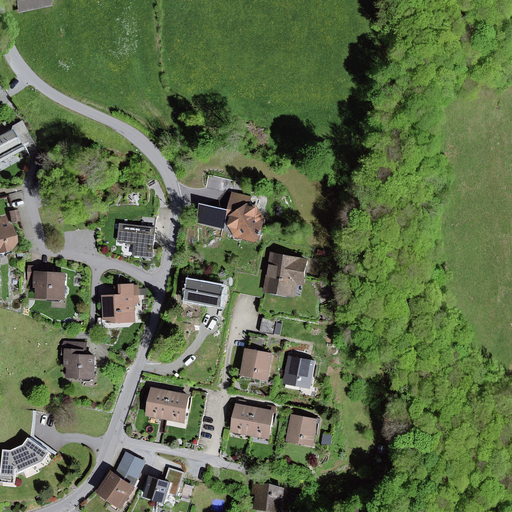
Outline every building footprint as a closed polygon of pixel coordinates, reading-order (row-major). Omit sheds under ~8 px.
[(46,0),(16,0),(19,11),(47,4),(46,0)] [(14,129),(17,136),(26,131),(22,124),(14,129)] [(22,149),(32,143),(26,131),(17,136),(14,129),(10,131),(18,147),(22,149)] [(0,135),(0,157),(18,147),(10,131),(0,135)] [(241,212),(249,207),(251,198),(233,194),(230,210),(240,213),(241,212)] [(0,196),(0,205),(10,202),(8,195),(0,196)] [(0,212),(1,213),(12,210),(10,202),(0,205),(0,212)] [(262,227),(256,217),(258,209),(249,207),(241,212),(240,213),(230,210),(228,217),(232,218),(230,225),(232,226),(239,227),(245,238),(255,240),(260,237),(262,229),(262,227)] [(18,216),(16,209),(12,210),(1,213),(3,219),(3,220),(18,216)] [(264,230),(266,221),(259,209),(258,209),(256,217),(262,227),(262,229),(264,230)] [(4,225),(8,226),(20,223),(18,216),(3,220),(4,225)] [(153,257),(157,219),(142,217),(141,227),(122,225),(120,242),(137,243),(135,255),(153,257)] [(10,246),(10,244),(11,241),(10,234),(8,226),(4,225),(3,220),(3,219),(0,219),(0,250),(9,248),(10,246)] [(8,226),(10,234),(22,230),(20,223),(8,226)] [(236,236),(245,238),(239,227),(232,226),(232,229),(236,236)] [(10,234),(11,241),(23,238),(22,230),(10,234)] [(10,246),(11,249),(25,245),(23,238),(11,241),(10,244),(10,246)] [(11,249),(13,256),(27,252),(25,245),(11,249)] [(6,254),(10,253),(9,248),(0,250),(0,255),(1,255),(4,257),(6,254)] [(308,261),(273,255),(269,278),(245,273),(242,288),(261,292),(261,289),(266,290),(272,291),(288,294),(293,295),(296,282),(303,283),(304,278),(306,267),(308,261)] [(67,293),(67,289),(65,286),(65,276),(53,275),(53,274),(52,274),(41,273),(41,267),(30,267),(29,281),(37,282),(37,286),(40,286),(39,298),(46,298),(55,299),(57,295),(63,296),(64,296),(67,293)] [(189,299),(222,305),(225,289),(192,282),(192,284),(189,299)] [(222,305),(189,299),(192,284),(187,283),(183,301),(221,308),(222,305)] [(121,323),(123,320),(134,320),(134,303),(134,298),(139,298),(139,286),(124,287),(125,297),(115,297),(106,297),(107,316),(107,318),(114,318),(115,321),(117,323),(121,323)] [(115,297),(125,297),(124,287),(119,287),(115,297)] [(241,294),(265,298),(266,290),(261,289),(261,292),(242,288),(241,294)] [(275,335),(278,321),(263,318),(260,333),(275,335)] [(264,352),(266,339),(251,336),(244,370),(259,373),(258,377),(267,378),(272,355),(271,355),(271,356),(263,355),(264,352)] [(93,377),(94,378),(95,357),(84,356),(85,344),(66,343),(64,353),(68,353),(67,366),(70,366),(70,373),(67,375),(69,379),(82,379),(85,377),(93,377)] [(302,381),(301,385),(310,387),(315,361),(306,359),(306,362),(291,359),(287,379),(302,381)] [(158,414),(158,416),(167,418),(172,393),(154,390),(150,412),(158,414)] [(208,393),(193,391),(192,398),(207,401),(208,393)] [(185,419),(186,419),(190,397),(172,393),(167,418),(177,420),(178,417),(185,419)] [(207,401),(192,398),(191,406),(205,409),(207,401)] [(243,430),(242,432),(252,434),(256,409),(245,407),(246,402),(240,400),(235,428),(243,430)] [(205,409),(191,406),(189,413),(204,416),(205,409)] [(270,435),(275,407),(269,406),(268,412),(256,409),(252,434),(261,436),(262,433),(270,435)] [(57,452),(35,437),(37,411),(33,411),(31,438),(47,450),(52,453),(51,453),(55,456),(57,452)] [(204,416),(189,413),(188,420),(203,423),(204,416)] [(304,443),(313,444),(318,419),(309,417),(309,419),(294,417),(290,436),(304,439),(304,443)] [(203,423),(188,420),(186,428),(201,431),(203,423)] [(186,428),(185,435),(200,438),(201,431),(186,428)] [(184,443),(198,446),(200,438),(185,435),(184,443)] [(323,444),(330,445),(331,436),(324,435),(323,444)] [(34,462),(40,459),(47,450),(31,438),(26,445),(14,451),(5,450),(4,470),(0,469),(0,482),(2,483),(3,480),(16,481),(17,475),(36,466),(34,462)] [(36,466),(45,462),(51,453),(52,453),(47,450),(40,459),(34,462),(36,466)] [(127,453),(116,477),(114,475),(111,480),(109,478),(107,481),(109,483),(103,491),(123,505),(134,489),(133,489),(145,462),(127,453)] [(173,484),(170,491),(179,494),(185,473),(170,468),(166,482),(173,484)] [(151,484),(147,496),(159,500),(166,502),(167,502),(169,494),(170,491),(173,484),(166,482),(153,478),(152,480),(150,479),(149,483),(151,484)] [(259,494),(258,505),(281,508),(283,489),(278,489),(277,487),(275,486),(273,486),(272,488),(260,486),(259,494)] [(157,507),(164,509),(166,502),(159,500),(157,507)]
